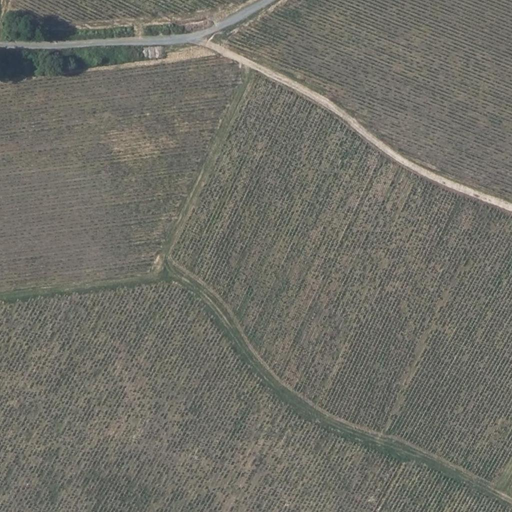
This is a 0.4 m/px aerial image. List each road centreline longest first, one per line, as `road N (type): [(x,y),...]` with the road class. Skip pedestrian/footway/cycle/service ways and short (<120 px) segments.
road 1 (track): [(0,301),(177,278),(208,301),(275,388),(328,427),(511,503)]
road 2 (track): [(511,211),(409,168),(309,95),(189,37)]
road 3 (track): [(0,47),(189,37),(269,0)]
road 4 (track): [(247,66),(156,280)]
